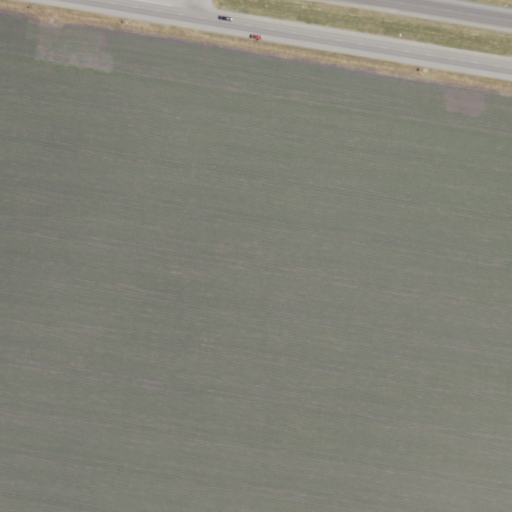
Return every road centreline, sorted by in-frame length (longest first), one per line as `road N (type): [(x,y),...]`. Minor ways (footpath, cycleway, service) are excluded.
road 1 (trunk): [(98,0),(511,67)]
road 2 (trunk): [(511,19),(390,0)]
